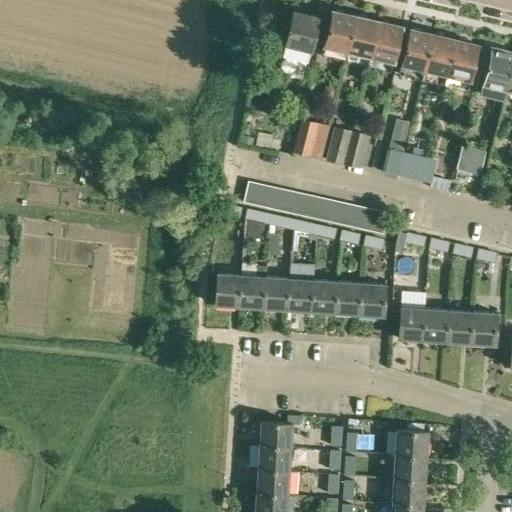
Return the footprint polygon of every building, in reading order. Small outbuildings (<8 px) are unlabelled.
[(335,11),(333,10),(325,44),(348,49),(356,16),(347,14),(345,10),(338,9),(335,11)] [(309,60),(319,17),(294,11),(283,54),(309,60)] [(356,16),(348,49),(371,55),(379,21),(370,19),(369,16),(361,14),(358,16),(356,16)] [(381,21),(379,21),(371,55),(394,60),(402,26),(393,24),(392,21),(384,19),(381,21)] [(425,68),(433,34),(425,32),(423,28),(415,26),(412,29),(410,28),(402,62),(425,68)] [(435,34),(433,34),(425,68),(447,73),(456,39),(448,37),(446,34),(438,32),(435,34)] [(457,39),(456,39),(447,73),(470,79),(478,44),(470,42),(468,39),(460,37),(457,39)] [(483,83),(506,88),(511,65),(511,52),(492,47),(483,83)] [(432,98),(419,121),(439,133),(452,110),(432,98)] [(309,154),(310,153),(322,156),(329,125),(301,118),(293,150),(309,154)] [(327,158),(346,162),(354,131),(335,126),(327,158)] [(354,131),(346,162),(360,166),(368,134),(354,131)] [(401,150),(405,136),(392,132),(389,147),(401,150)] [(241,135),(239,142),(251,145),(253,137),(241,135)] [(486,150),(463,144),(457,168),(481,174),(486,150)] [(409,158),(407,176),(437,179),(439,162),(409,158)] [(438,189),(458,192),(459,180),(439,178),(438,189)] [(244,201),(255,204),(260,182),(249,180),(244,201)] [(260,182),(255,204),(265,206),(270,185),(260,182)] [(270,185),(265,206),(276,209),(281,187),(270,185)] [(281,187),(276,209),(287,211),(292,190),(281,187)] [(292,190),(287,211),(298,213),(302,192),(292,190)] [(302,192),(298,213),(308,216),(313,194),(302,192)] [(313,194),(308,216),(319,218),(324,197),(313,194)] [(324,197),(319,218),(330,221),(335,199),(324,197)] [(335,199),(330,221),(341,223),(345,202),(335,199)] [(240,217),(242,207),(224,202),(221,213),(240,217)] [(345,202),(341,223),(351,226),(356,204),(345,202)] [(356,204),(351,226),(362,228),(367,207),(356,204)] [(367,207),(362,228),(373,230),(378,209),(367,207)] [(266,212),(247,208),(245,218),(248,219),(247,241),(262,242),(263,222),(264,222),(266,212)] [(378,209),(373,230),(383,233),(388,211),(378,209)] [(288,228),(290,217),(271,213),(268,224),(288,228)] [(311,233),(313,222),(294,218),(292,229),(311,233)] [(335,238),(337,228),(318,223),(316,234),(335,238)] [(358,244),(361,233),(342,229),(339,239),(358,244)] [(424,246),(427,236),(407,231),(405,242),(424,246)] [(382,249),(385,239),(365,234),(363,245),(382,249)] [(448,252),(450,241),(431,237),(429,247),(448,252)] [(472,257),(474,246),(454,242),(452,253),(472,257)] [(495,262),(497,252),(478,247),(476,258),(495,262)] [(290,277),(288,309),(312,310),(314,279),(315,264),(291,263),(290,277)] [(243,274),(240,306),(264,307),(266,275),(267,265),(257,264),(256,275),(243,274)] [(216,304),(240,306),(243,274),(218,272),(216,304)] [(266,275),(264,307),(288,309),(290,277),(266,275)] [(314,279),(312,310),(336,312),(338,280),(314,279)] [(338,280),(336,312),(359,314),(361,282),(338,280)] [(361,282),(359,314),(384,315),(386,283),(361,282)] [(399,338),(424,339),(426,307),(401,306),(399,338)] [(426,307),(424,339),(447,341),(449,309),(426,307)] [(449,309),(447,341),(471,342),(473,310),(449,309)] [(473,310),(471,342),(496,344),(498,312),(473,310)] [(261,421),(259,446),(292,448),(293,423),(302,424),(302,415),(288,414),(288,422),(261,421)] [(341,445),(342,426),(331,425),(330,444),(341,445)] [(397,429),(395,453),(427,455),(429,431),(397,429)] [(357,452),(358,432),(347,431),(346,451),(357,452)] [(259,446),(258,470),(290,472),(292,448),(259,446)] [(340,469),(341,449),(330,449),(329,468),(340,469)] [(395,453),(394,477),(426,479),(427,455),(395,453)] [(355,475),(357,456),(346,455),(344,475),(355,475)] [(258,470),(256,494),(288,496),(290,472),(258,470)] [(338,493),(339,473),(329,473),(327,492),(338,493)] [(394,477),(392,501),(424,503),(426,479),(394,477)] [(354,499),(355,480),(344,479),(343,498),(354,499)] [(256,494),(255,511),(287,511),(288,496),(256,494)] [(336,511),(338,497),(327,496),(325,511),(336,511)] [(423,511),(424,503),(392,501),(391,511),(423,511)] [(341,511),(352,511),(354,503),(343,503),(341,511)]
